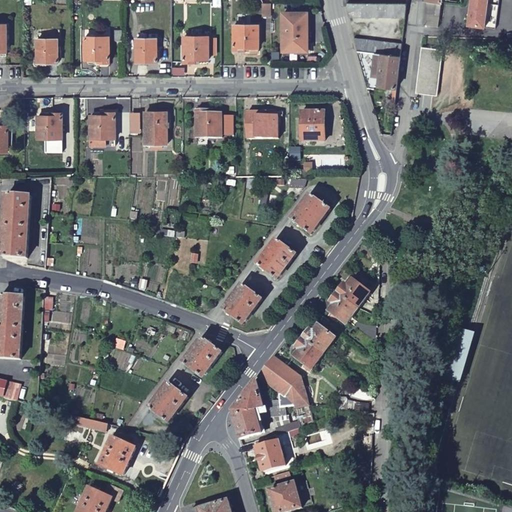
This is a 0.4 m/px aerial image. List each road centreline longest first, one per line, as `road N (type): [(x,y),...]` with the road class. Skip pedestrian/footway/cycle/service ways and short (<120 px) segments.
road 1 (residential): [(353,83),(0,87)]
road 2 (residential): [(263,355),(107,290),(0,275)]
road 3 (secondary): [(378,159),(376,204),(263,355)]
road 4 (unclassified): [(413,0),(395,148),(378,159)]
